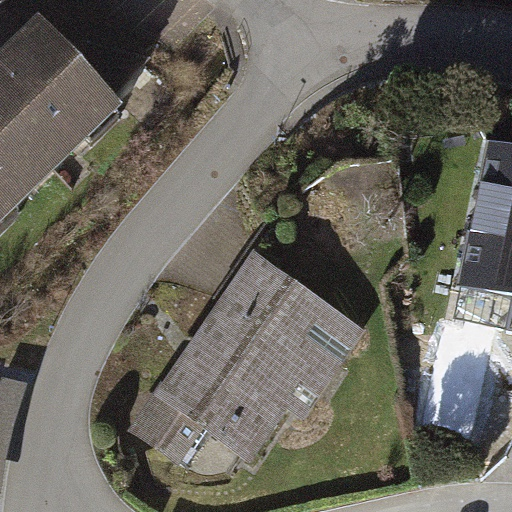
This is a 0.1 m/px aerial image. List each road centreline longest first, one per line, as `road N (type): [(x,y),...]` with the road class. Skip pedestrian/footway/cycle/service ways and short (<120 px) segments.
road 1 (residential): [(313,25),(270,97),(140,253),(81,350),(52,435),(40,511)]
road 2 (residential): [(511,43),(313,25)]
